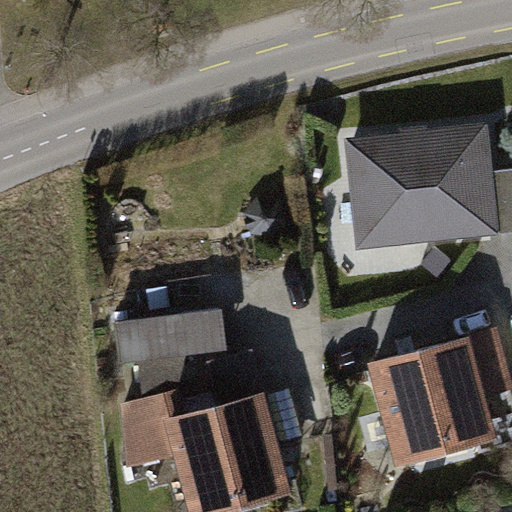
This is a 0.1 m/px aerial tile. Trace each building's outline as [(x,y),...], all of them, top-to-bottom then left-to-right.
[(478,121),(343,132),(352,241),(487,230),(478,121)] [(218,302),(108,315),(113,357),(223,345),(218,302)] [(493,327),(359,358),(382,456),(487,432),(477,391),(506,385),(493,327)] [(205,356),(214,388),(267,374),(258,342),(205,356)] [(189,511),(282,486),(253,385),(174,407),(168,385),(108,402),(126,468),(162,458),(177,511),(189,511)]
